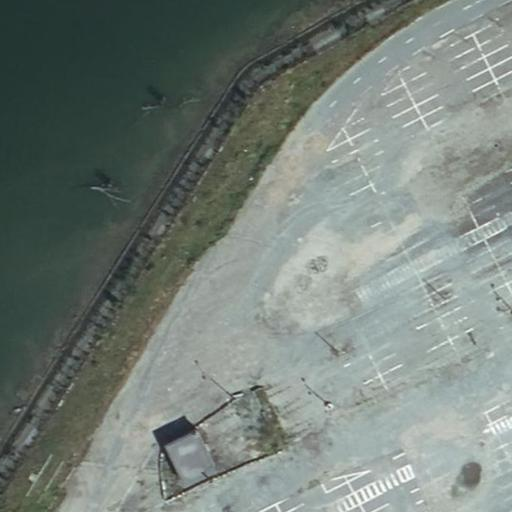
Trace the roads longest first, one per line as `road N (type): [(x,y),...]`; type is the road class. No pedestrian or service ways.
road 1 (unclassified): [(468,0),(433,17),(309,126),(184,344),(101,511)]
road 2 (unclassified): [(190,511),(258,459),(511,360)]
